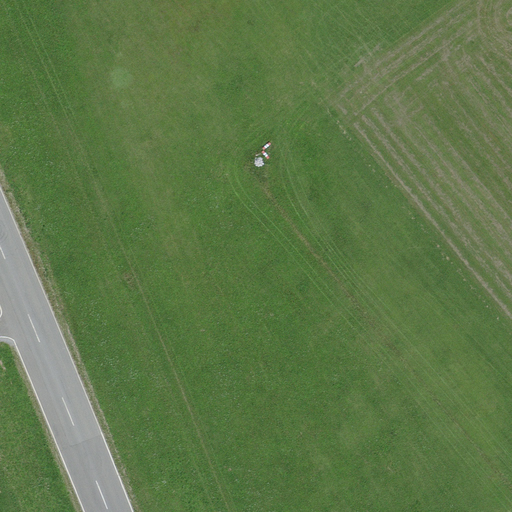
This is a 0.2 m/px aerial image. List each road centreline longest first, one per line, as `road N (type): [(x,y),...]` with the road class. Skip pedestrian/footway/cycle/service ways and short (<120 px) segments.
road 1 (motorway): [(251,511),(39,0)]
road 2 (motorway): [(0,64),(185,511)]
road 3 (unclassified): [(0,245),(110,511)]
